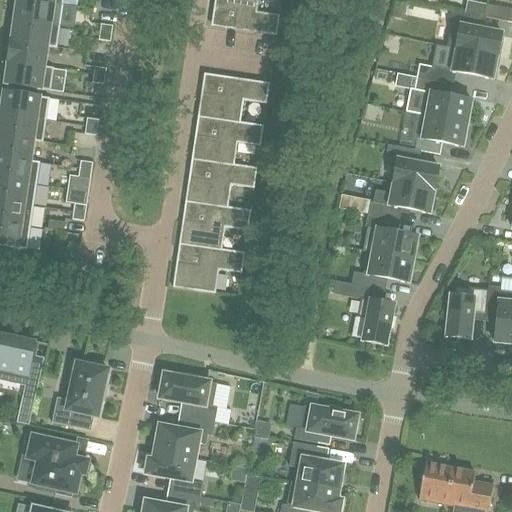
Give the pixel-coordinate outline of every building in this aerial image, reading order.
[(25,0),(18,0),(15,20),(60,27),(60,26),(51,25),(54,5),(63,6),(25,0)] [(215,0),(214,9),(236,12),(233,31),(277,37),(280,17),(257,13),(258,0),(215,0)] [(510,10),(487,5),(484,18),(508,23),(510,10)] [(452,25),(447,48),(498,57),(502,34),(473,28),(475,16),(452,12),(449,24),(452,25)] [(12,41),(12,42),(57,48),(60,27),(15,20),(12,41)] [(101,25),(100,33),(112,35),(113,27),(101,25)] [(100,33),(99,41),(111,43),(112,35),(100,33)] [(12,42),(9,63),(54,70),(54,69),(45,67),(47,48),(57,49),(57,48),(12,42)] [(419,65),(417,78),(425,80),(425,79),(444,83),(446,71),(447,72),(456,73),(493,80),(498,57),(447,48),(452,49),(448,71),(419,65)] [(9,63),(6,85),(51,92),(54,70),(9,63)] [(95,68),(94,76),(106,77),(107,69),(95,68)] [(94,76),(93,83),(104,85),(106,77),(94,76)] [(264,128),(264,127),(241,124),(244,102),(267,105),(270,85),(226,78),(224,97),(202,93),(198,118),(264,128)] [(417,78),(415,91),(422,92),(426,93),(424,103),(422,116),(468,125),(472,102),(451,98),(441,96),(444,83),(425,79),(425,80),(417,78)] [(5,92),(1,115),(46,121),(50,99),(5,92)] [(1,115),(0,124),(0,136),(43,142),(46,121),(1,115)] [(416,148),(415,151),(421,152),(432,154),(435,142),(441,144),(463,148),(468,125),(422,116),(417,139),(416,148)] [(257,170),(258,169),(235,166),(238,144),(261,147),(264,128),(198,118),(198,119),(220,122),(217,139),(196,136),(192,161),(257,170)] [(87,119),(86,127),(98,129),(99,121),(87,119)] [(86,127),(85,135),(97,137),(98,129),(86,127)] [(0,136),(0,157),(40,164),(40,163),(31,162),(34,142),(43,143),(43,142),(0,136)] [(396,147),(388,146),(386,159),(394,160),(396,147)] [(0,179),(37,185),(40,164),(0,157),(0,179)] [(394,183),(394,184),(435,192),(439,168),(419,164),(398,160),(398,161),(394,183)] [(251,213),(251,212),(228,208),(232,187),(255,190),(257,170),(192,161),(214,165),(211,181),(189,178),(186,203),(251,213)] [(81,162),(80,170),(92,171),(93,163),(81,162)] [(80,170),(79,178),(91,179),(92,171),(80,170)] [(0,179),(0,201),(34,207),(37,185),(0,179)] [(370,203),(368,215),(376,217),(391,220),(394,208),(410,211),(430,215),(431,213),(435,213),(437,200),(433,200),(435,192),(394,184),(394,183),(389,182),(387,193),(374,190),(371,203),(370,203)] [(0,223),(31,228),(34,207),(0,201),(0,223)] [(245,255),(245,254),(222,251),(225,229),(248,232),(251,213),(186,203),(186,204),(207,207),(205,224),(183,220),(180,245),(245,255)] [(75,204),(74,212),(85,214),(87,206),(75,204)] [(74,212),(72,220),(84,222),(85,214),(74,212)] [(367,228),(363,252),(367,253),(372,254),(373,253),(414,261),(418,238),(398,234),(389,232),(391,220),(376,217),(368,215),(365,228),(367,228)] [(0,246),(27,250),(31,228),(0,223),(0,246)] [(60,258),(79,261),(81,246),(69,244),(68,248),(62,247),(60,258)] [(242,274),(245,255),(180,245),(179,246),(201,249),(199,266),(177,263),(173,289),(216,295),(219,271),(242,274)] [(354,273),(352,285),(360,287),(366,288),(368,276),(388,280),(409,284),(414,261),(373,253),(372,254),(367,253),(363,275),(362,275),(362,274),(354,273)] [(336,282),(334,295),(357,300),(360,287),(352,285),(336,282)] [(471,341),(473,321),(474,313),(486,314),(486,312),(489,291),(488,291),(455,287),(454,297),(451,297),(446,338),(452,339),(451,343),(465,344),(465,340),(471,341)] [(495,343),(511,344),(511,293),(500,292),(501,288),(489,287),(488,291),(489,291),(486,312),(498,313),(495,343)] [(395,306),(361,300),(358,318),(367,320),(363,342),(387,347),(395,306)] [(333,329),(326,327),(324,338),(331,340),(333,329)] [(0,369),(28,376),(23,398),(35,401),(44,359),(36,357),(39,345),(46,347),(46,345),(3,335),(2,335),(2,337),(0,336),(0,369)] [(89,367),(77,364),(69,401),(57,399),(52,424),(74,428),(77,413),(98,418),(102,400),(104,401),(104,399),(102,398),(104,390),(106,391),(106,389),(104,388),(108,371),(104,370),(105,366),(90,363),(89,367)] [(193,405),(190,418),(215,423),(218,408),(213,407),(217,385),(198,381),(198,377),(184,374),(183,378),(165,375),(160,399),(193,405)] [(294,440),(319,445),(321,435),(353,441),(358,417),(339,413),(340,409),(325,407),(325,411),(305,407),(301,430),(296,429),(294,440)] [(160,427),(155,451),(196,459),(199,444),(206,445),(208,436),(213,437),(215,423),(190,418),(188,432),(160,427)] [(271,426),(256,423),(254,436),(269,439),(271,426)] [(77,446),(33,437),(28,460),(39,463),(33,485),(57,491),(57,495),(72,498),(73,494),(76,495),(81,475),(86,476),(89,462),(75,458),(77,446)] [(296,468),(294,483),(339,491),(344,466),(316,461),(318,448),(294,444),(289,467),(296,468)] [(179,481),(176,494),(201,499),(204,485),(192,482),(196,459),(155,451),(153,461),(149,460),(146,475),(179,481)] [(475,474),(426,465),(419,501),(477,511),(488,511),(494,486),(474,483),(475,474)] [(233,468),(230,482),(244,484),(246,470),(233,468)] [(282,506),(281,511),(306,511),(307,510),(317,511),(340,511),(342,502),(337,501),(339,491),(294,483),(291,483),(287,507),(282,506)] [(146,502),(144,511),(193,511),(194,511),(198,511),(201,499),(176,494),(174,508),(146,502)] [(253,511),(256,500),(243,498),(240,511),(245,511),(253,511)] [(240,506),(228,503),(226,510),(226,511),(239,511),(240,511),(240,506)]
